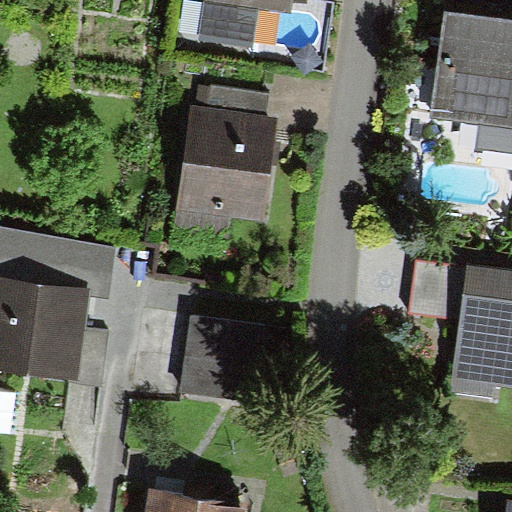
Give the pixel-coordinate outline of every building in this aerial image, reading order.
[(204,0),(199,37),(256,45),(261,6),(291,10),(292,0),(204,0)] [(511,20),(444,12),(431,118),(478,124),(475,149),(511,153),(511,20)] [(201,84),(198,107),(268,117),(271,94),(201,84)] [(192,106),(174,229),(228,236),(231,217),(263,221),(278,119),(268,117),(198,107),(192,106)] [(114,250),(0,228),(0,281),(89,294),(107,297),(114,250)] [(511,270),(422,258),(414,315),(459,322),(450,391),(498,397),(499,387),(511,388),(511,270)] [(89,294),(0,281),(0,370),(75,382),(84,330),(89,294)] [(293,330),(190,318),(182,390),(285,402),(293,330)] [(110,334),(84,330),(75,382),(102,386),(110,334)] [(153,492),(149,511),(251,511),(252,508),(153,492)]
